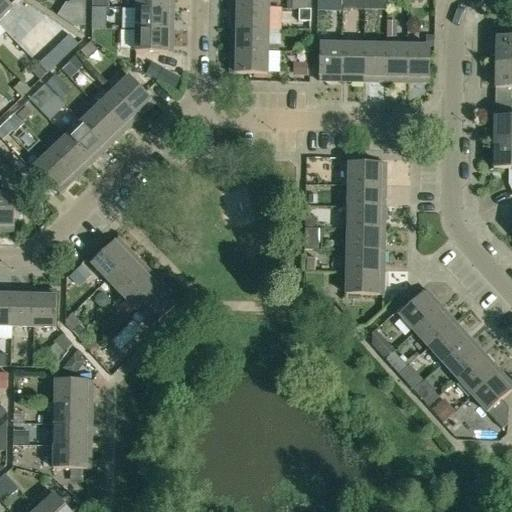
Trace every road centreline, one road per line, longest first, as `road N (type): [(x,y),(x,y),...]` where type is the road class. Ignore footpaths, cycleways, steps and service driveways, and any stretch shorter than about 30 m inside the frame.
road 1 (residential): [(452,123),(183,114)]
road 2 (residential): [(0,257),(40,250),(183,114)]
road 3 (residential): [(511,292),(450,218),(452,123)]
road 4 (residential): [(452,123),(458,0)]
